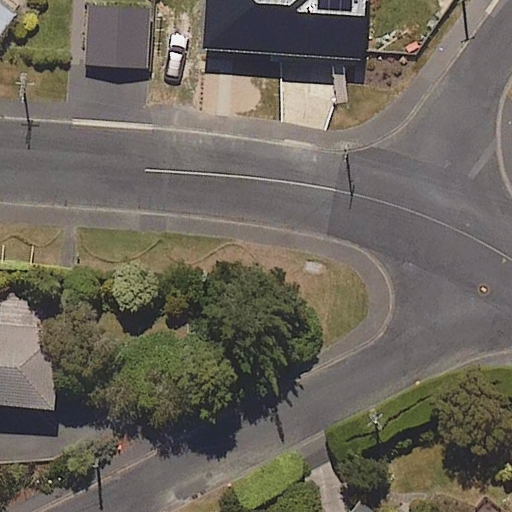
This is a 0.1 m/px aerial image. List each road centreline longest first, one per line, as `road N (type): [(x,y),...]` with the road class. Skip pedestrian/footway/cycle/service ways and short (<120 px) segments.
road 1 (residential): [(107,511),(389,370),(453,322),(510,258)]
road 2 (residential): [(410,211),(341,189),(258,178),(0,160)]
road 3 (residential): [(410,211),(472,81),(511,26)]
